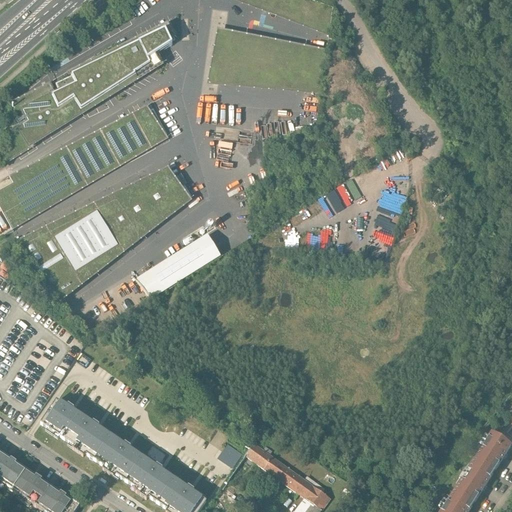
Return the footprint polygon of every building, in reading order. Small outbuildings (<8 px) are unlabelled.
[(297,0),(240,0),(236,6),(329,40),(332,13),(297,0)] [(20,131),(16,134),(17,135),(6,142),(12,153),(0,160),(0,162),(4,169),(165,71),(159,61),(174,51),(172,46),(179,41),(169,28),(67,78),(69,80),(56,86),(58,92),(54,94),(50,86),(9,106),(20,131)] [(217,34),(209,90),(321,101),(327,55),(217,34)] [(0,193),(0,211),(12,234),(169,143),(148,110),(10,180),(14,187),(0,193)] [(168,174),(18,245),(58,309),(192,206),(168,174)] [(344,182),(354,201),(366,194),(357,176),(344,182)] [(361,229),(346,230),(347,251),(354,250),(354,255),(363,254),(361,229)] [(133,276),(69,315),(95,338),(153,303),(141,288),(133,276)] [(166,293),(154,278),(141,288),(153,303),(166,293)] [(74,410),(68,406),(67,408),(60,404),(46,425),(60,435),(64,430),(68,433),(79,417),(73,412),(74,410)] [(92,425),(79,417),(68,433),(79,441),(76,444),(97,458),(111,438),(98,429),(99,428),(93,424),(92,425)] [(490,436),(480,453),(499,465),(510,449),(490,436)] [(124,447),(111,438),(97,458),(129,480),(142,460),(129,451),(131,449),(125,445),(124,447)] [(305,501),(320,511),(322,511),(331,501),(255,447),(247,460),(305,501)] [(480,453),(469,470),(489,482),(499,465),(480,453)] [(25,471),(1,454),(0,455),(0,483),(11,491),(25,471)] [(155,469),(142,460),(129,480),(160,501),(174,481),(161,473),(162,471),(156,467),(155,469)] [(469,470),(458,486),(478,499),(489,482),(469,470)] [(11,491),(38,510),(52,489),(25,471),(11,491)] [(329,475),(325,480),(333,486),(336,481),(329,475)] [(187,490),(174,481),(160,501),(166,505),(165,507),(172,511),(193,511),(202,501),(192,494),(194,492),(188,488),(187,490)] [(458,486),(448,503),(461,511),(469,511),(478,499),(458,486)] [(76,511),(79,508),(52,489),(38,510),(41,511),(76,511)] [(233,511),(242,500),(227,490),(212,510),(214,511),(233,511)] [(124,505),(128,497),(118,492),(114,499),(124,505)] [(320,511),(305,501),(297,511),(320,511)] [(461,511),(448,503),(442,511),(461,511)]
